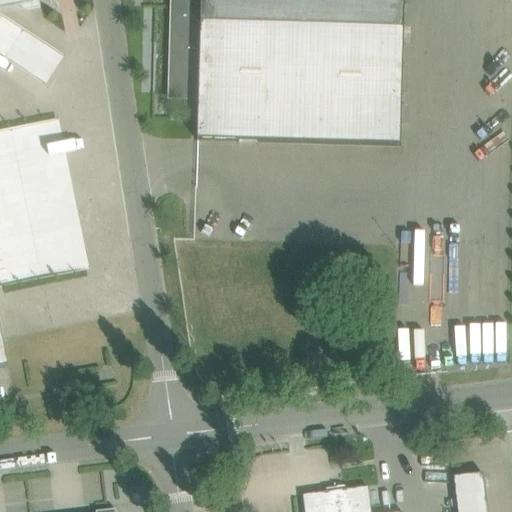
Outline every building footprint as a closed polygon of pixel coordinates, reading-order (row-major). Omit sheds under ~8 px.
[(0,0),(0,368),(8,367),(7,359),(24,355),(24,357),(79,346),(69,298),(56,237),(20,245),(20,246),(0,250),(0,11),(20,7),(33,5),(31,0),(0,0)] [(172,0),(170,98),(199,99),(198,140),(258,142),(258,143),(401,147),(401,124),(400,124),(403,0),(172,0)] [(453,478),(455,493),(485,489),(483,474),(453,478)] [(340,511),(370,511),(368,488),(338,492),(340,511)] [(340,511),(338,492),(303,496),(304,511),(340,511)]
